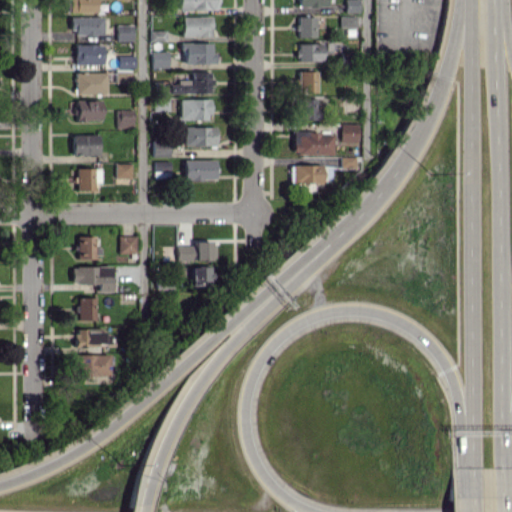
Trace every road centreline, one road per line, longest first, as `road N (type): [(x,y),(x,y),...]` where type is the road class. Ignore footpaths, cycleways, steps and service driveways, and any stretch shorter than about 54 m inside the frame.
road 1 (motorway): [(316,511),(283,496),(252,459),(244,411),(246,387),(267,347),(301,318),(326,310),(386,314),(427,342),(446,371),(468,467)]
road 2 (primary): [(469,0),(468,467)]
road 3 (primary): [(497,466),(493,0)]
road 4 (motorway): [(356,217),(95,437),(0,484)]
road 5 (residential): [(29,0),(32,436)]
road 6 (motorway): [(356,217),(211,359),(173,413),(145,474)]
road 7 (residential): [(252,0),(254,255)]
road 8 (residential): [(0,212),(253,211)]
road 9 (motorway): [(457,0),(443,74),(394,171)]
